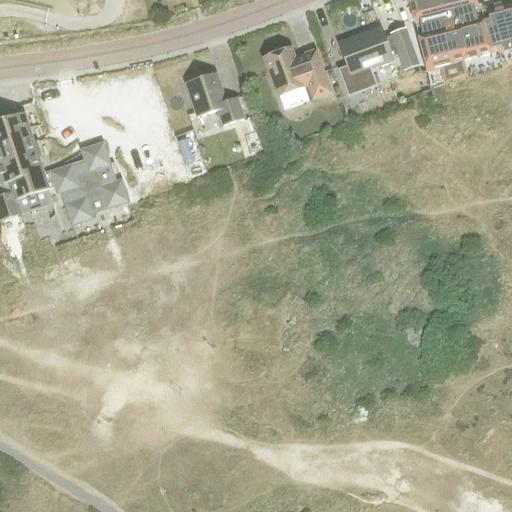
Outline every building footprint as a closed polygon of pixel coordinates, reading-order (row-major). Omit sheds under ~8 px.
[(475,0),(409,0),(428,73),(439,70),(442,84),(468,77),(464,62),(492,54),(491,50),(496,49),(497,52),(511,48),(511,6),(490,12),(481,7),(478,8),(475,0)] [(347,66),(338,70),(348,97),(376,86),(370,70),(394,61),(393,58),(397,56),(403,72),(417,67),(404,30),(391,35),(391,36),(382,39),(379,30),(339,45),(347,66)] [(262,59),(277,98),(283,113),(331,94),(315,53),(295,61),(290,48),(262,59)] [(217,112),(222,127),(244,120),(237,99),(225,102),(216,74),(186,84),(197,118),(217,112)] [(63,193),(73,226),(93,220),(89,206),(104,201),(107,210),(127,203),(121,183),(114,186),(101,147),(83,152),(86,164),(45,177),(44,172),(42,173),(23,114),(0,121),(0,184),(4,196),(0,197),(0,222),(55,205),(50,190),(56,189),(58,195),(63,193)]
